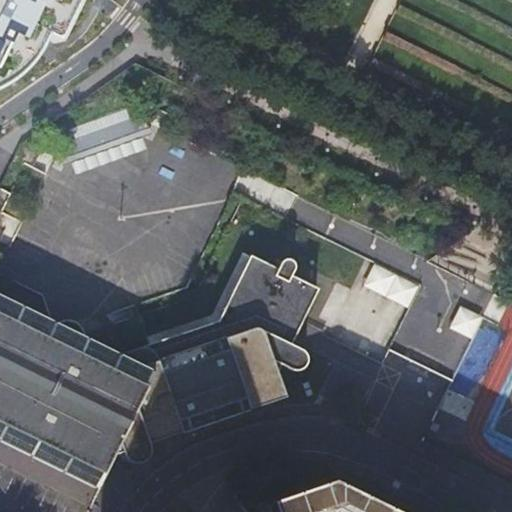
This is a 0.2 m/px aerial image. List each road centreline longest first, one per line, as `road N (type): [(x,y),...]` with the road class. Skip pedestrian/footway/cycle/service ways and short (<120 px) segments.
road 1 (residential): [(168,511),(206,460),(281,434),(330,439),(482,511)]
road 2 (residential): [(139,0),(116,37),(0,117)]
